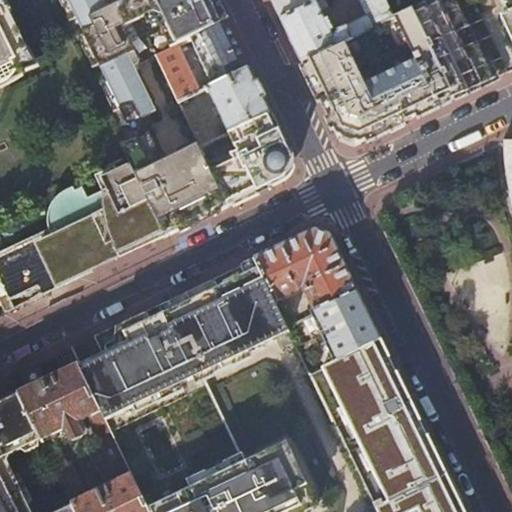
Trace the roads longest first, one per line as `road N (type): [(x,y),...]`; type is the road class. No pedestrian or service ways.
road 1 (residential): [(332,186),(0,351)]
road 2 (residential): [(332,186),(493,511)]
road 3 (residential): [(240,0),(332,186)]
road 4 (residential): [(511,103),(332,186)]
